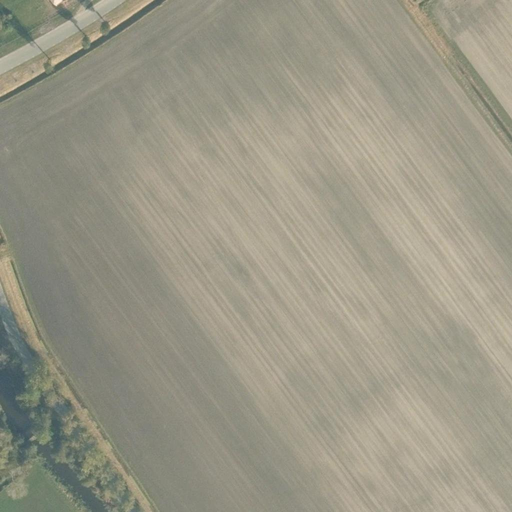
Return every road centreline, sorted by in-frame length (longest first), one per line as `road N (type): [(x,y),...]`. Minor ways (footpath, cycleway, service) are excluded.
road 1 (tertiary): [(129,511),(21,348),(0,300)]
road 2 (tertiary): [(0,67),(114,0)]
